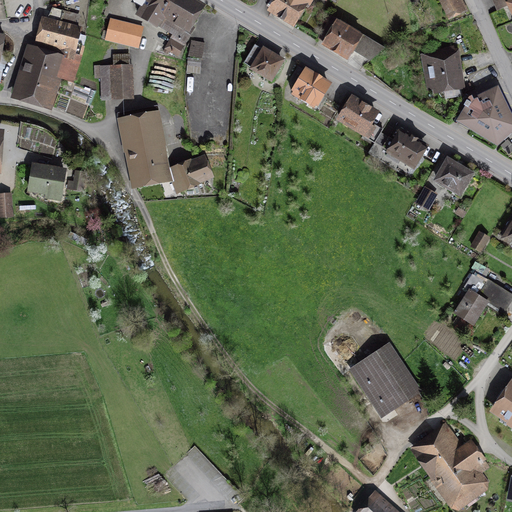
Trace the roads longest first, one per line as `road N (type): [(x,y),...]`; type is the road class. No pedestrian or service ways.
road 1 (secondary): [(221,0),(511,174)]
road 2 (track): [(371,485),(234,368),(155,238)]
road 3 (residential): [(0,98),(64,115),(95,133),(107,128),(112,110),(148,106),(167,117),(172,149)]
road 4 (residential): [(444,413),(398,452),(355,506)]
